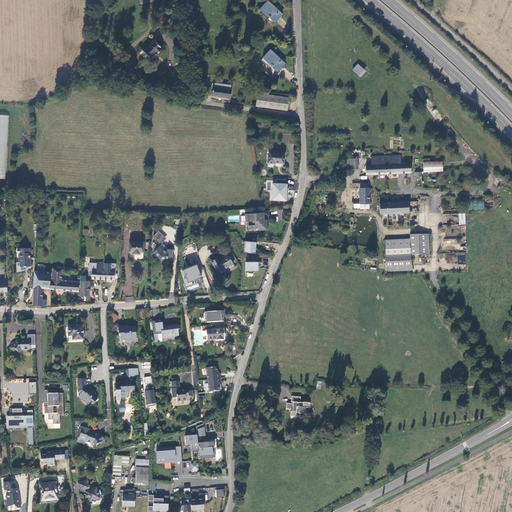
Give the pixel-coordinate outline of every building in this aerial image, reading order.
[(260,8),(274,22),(281,14),(267,1),(260,8)] [(177,15),(167,17),(169,24),(179,22),(177,15)] [(162,49),(154,40),(143,51),(150,58),(155,54),(156,55),(162,49)] [(262,57),(278,71),(285,63),(269,49),(262,57)] [(357,64),(352,69),(358,75),(364,69),(357,64)] [(229,89),(230,84),(213,81),(211,93),(229,96),(230,89),(229,89)] [(287,110),(289,98),(258,93),(256,105),(287,110)] [(9,116),(0,115),(0,178),(5,179),(9,116)] [(283,164),(285,153),(269,151),(267,163),(274,164),(274,162),(283,164)] [(366,173),(411,172),(410,162),(400,163),(400,154),(371,155),(372,164),(366,164),(366,173)] [(347,158),(348,167),(357,167),(357,158),(347,158)] [(424,161),(424,171),(443,170),(443,161),(430,161),(424,161)] [(288,183),(266,182),(266,190),(270,191),(269,201),(287,201),(288,183)] [(368,182),(359,182),(359,187),(360,203),(360,208),(369,208),(368,182)] [(354,203),(360,203),(359,187),(350,188),(350,203),(354,203)] [(484,201),(468,200),(468,209),(484,210),(484,201)] [(408,201),(379,203),(380,213),(409,212),(408,201)] [(264,219),(263,212),(244,213),(245,222),(249,221),(250,225),(249,225),(249,229),(254,229),(254,228),(259,227),(260,230),(268,230),(267,219),(264,219)] [(156,240),(162,234),(159,230),(154,235),(154,237),(156,240)] [(159,242),(161,244),(167,237),(162,234),(156,240),(159,242)] [(428,234),(410,234),(410,237),(383,238),(384,255),(385,255),(386,272),(412,270),(411,254),(429,253),(428,234)] [(143,253),(144,242),(129,241),(129,252),(132,252),(132,254),(140,255),(140,253),(143,253)] [(245,241),(244,252),(256,253),(257,242),(245,241)] [(153,249),(155,251),(155,252),(160,257),(167,257),(172,257),(172,248),(167,248),(167,247),(163,247),(163,246),(161,244),(159,242),(157,244),(155,243),(153,245),(153,249)] [(19,266),(29,266),(29,258),(30,258),(30,252),(29,252),(29,248),(18,248),(18,252),(20,252),(19,266)] [(235,264),(228,253),(219,258),(218,256),(211,260),(219,275),(226,271),(225,270),(235,264)] [(258,271),(258,262),(245,262),(245,271),(258,271)] [(91,279),(113,280),(114,271),(110,271),(111,264),(96,263),(95,270),(91,270),(91,279)] [(199,264),(184,269),(189,283),(203,277),(199,264)] [(40,305),(40,308),(46,307),(47,299),(42,299),(42,288),(78,291),(78,287),(80,287),(80,283),(78,283),(78,280),(61,279),(61,269),(52,268),(52,271),(34,270),(32,304),(40,305)] [(87,281),(80,280),(80,283),(80,287),(79,295),(89,296),(90,281),(87,281)] [(221,310),(204,312),(204,317),(207,317),(207,322),(223,321),(223,315),(222,315),(221,310)] [(118,319),(118,317),(113,313),(108,318),(114,323),(118,319)] [(179,336),(177,325),(167,327),(167,326),(160,327),(159,320),(152,321),(154,335),(161,334),(162,338),(179,336)] [(83,340),(82,324),(75,325),(71,325),(71,326),(68,326),(68,336),(72,336),(72,340),(83,340)] [(125,326),(118,327),(119,335),(120,335),(121,340),(124,340),(124,342),(131,341),(131,338),(136,338),(135,327),(125,328),(125,326)] [(224,328),(205,330),(206,340),(215,339),(215,340),(224,340),(224,338),(224,328)] [(28,340),(17,340),(15,343),(13,342),(10,344),(12,346),(10,348),(14,352),(16,350),(19,353),(22,350),(30,350),(32,348),(32,345),(36,345),(36,334),(28,334),(28,340)] [(216,367),(206,368),(207,375),(207,380),(220,378),(220,374),(217,374),(216,367)] [(127,381),(114,382),(116,399),(121,399),(120,398),(128,397),(128,393),(134,392),(133,377),(135,377),(138,377),(139,377),(138,377),(138,369),(126,369),(127,381)] [(81,398),(82,397),(87,401),(89,400),(93,403),(97,398),(94,394),(96,392),(91,388),(90,388),(88,390),(85,387),(85,378),(77,379),(78,392),(80,393),(78,395),(81,398)] [(219,390),(219,383),(221,383),(220,378),(207,380),(209,391),(209,392),(219,390)] [(180,390),(179,381),(171,382),(172,388),(171,388),(171,390),(172,398),(177,398),(177,402),(187,400),(186,397),(194,396),(193,390),(189,391),(188,389),(180,390)] [(149,391),(146,391),(148,407),(155,406),(153,387),(149,388),(149,391)] [(47,405),(44,405),(44,413),(48,413),(48,419),(53,419),(53,424),(60,423),(59,415),(63,414),(63,392),(54,393),(54,390),(48,390),(44,390),(45,402),(47,402),(47,405)] [(305,407),(308,408),(309,403),(303,402),(303,403),(300,403),(301,397),(292,396),(292,402),(294,403),(293,404),(287,404),(286,409),(293,410),(293,411),(291,411),(291,416),(296,417),(296,413),(305,414),(305,407)] [(8,417),(8,426),(33,426),(33,410),(22,410),(22,408),(12,408),(13,416),(8,417)] [(90,428),(83,425),(82,427),(80,426),(79,431),(81,432),(79,436),(79,438),(86,440),(86,441),(91,443),(94,447),(98,444),(98,443),(100,442),(101,442),(105,440),(100,434),(94,432),(94,433),(89,431),(90,430),(90,428)] [(205,436),(205,427),(197,430),(197,435),(197,436),(205,436)] [(197,435),(185,436),(186,444),(190,444),(192,444),(193,452),(199,451),(198,440),(197,436),(197,435)] [(217,448),(216,438),(212,439),(212,440),(205,440),(205,442),(202,442),(202,440),(198,440),(199,451),(199,456),(213,455),(213,448),(215,448),(217,448)] [(163,452),(156,452),(157,462),(176,460),(175,447),(162,449),(163,452)] [(181,447),(175,447),(176,460),(157,462),(157,464),(182,462),(181,447)] [(199,459),(215,457),(215,448),(213,448),(213,455),(199,456),(199,459)] [(47,453),(41,454),(41,459),(43,459),(43,464),(48,464),(48,466),(55,465),(54,459),(65,459),(64,450),(47,451),(47,453)] [(114,456),(113,478),(121,478),(122,465),(129,465),(129,457),(114,456)] [(198,463),(190,464),(191,471),(198,470),(198,463)] [(148,484),(149,468),(137,468),(136,483),(148,484)] [(101,497),(102,496),(100,489),(97,490),(95,487),(90,489),(87,480),(77,484),(81,493),(85,492),(85,494),(84,495),(85,498),(87,498),(89,503),(93,501),(94,502),(101,499),(101,497)] [(20,508),(20,501),(17,499),(18,497),(18,489),(16,488),(14,488),(14,481),(3,482),(4,491),(6,491),(7,495),(5,495),(5,500),(6,500),(7,507),(13,506),(13,509),(20,508)] [(57,497),(55,482),(40,483),(41,499),(47,499),(47,497),(57,497)] [(135,506),(136,497),(122,495),(121,505),(135,506)] [(168,511),(169,496),(161,496),(161,499),(157,499),(157,496),(149,495),(149,496),(148,501),(153,501),(153,507),(148,507),(148,511),(155,511),(162,511),(168,511)] [(196,511),(196,509),(204,509),(203,499),(197,499),(195,500),(195,498),(190,498),(190,500),(191,511),(196,511)] [(181,501),(181,506),(181,507),(181,508),(181,509),(181,510),(182,511),(181,511),(180,511),(191,511),(190,500),(181,501)]
